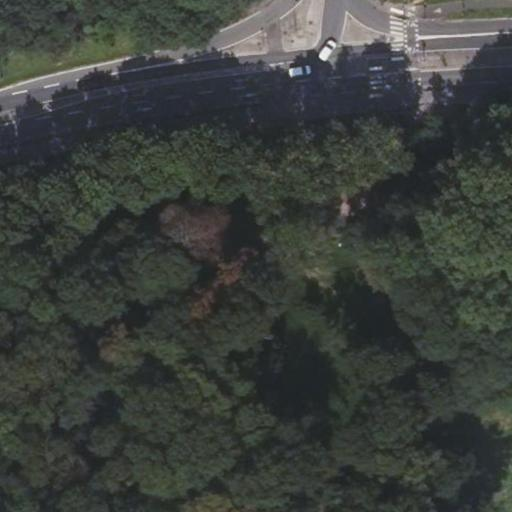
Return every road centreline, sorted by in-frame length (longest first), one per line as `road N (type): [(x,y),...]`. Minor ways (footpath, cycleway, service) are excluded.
road 1 (secondary): [(30,131),(278,94),(511,77)]
road 2 (secondary): [(30,131),(113,100),(317,70),(328,51)]
road 3 (track): [(341,121),(366,195),(410,204),(511,200)]
road 4 (secondary): [(328,51),(110,81)]
road 5 (secondary): [(286,0),(245,29),(110,81)]
road 6 (secondary): [(511,41),(328,51)]
road 7 (secondary): [(511,26),(407,26),(345,0)]
road 8 (track): [(0,324),(122,271)]
